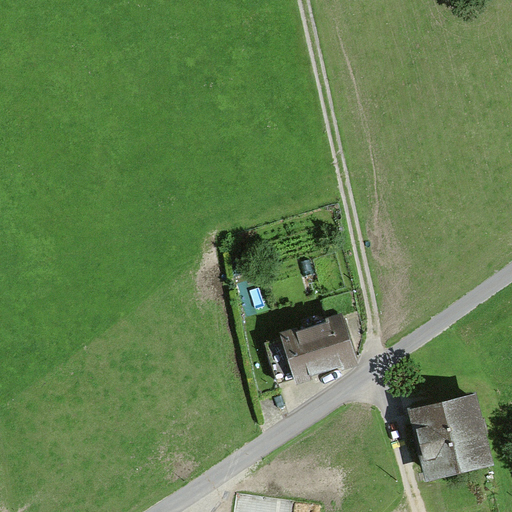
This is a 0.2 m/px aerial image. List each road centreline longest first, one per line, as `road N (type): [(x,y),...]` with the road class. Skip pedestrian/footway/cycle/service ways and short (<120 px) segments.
road 1 (track): [(424,511),(392,410),(304,0)]
road 2 (unclassified): [(511,273),(160,511)]
